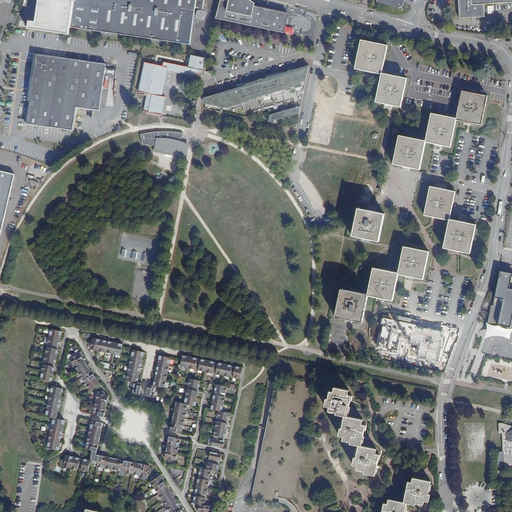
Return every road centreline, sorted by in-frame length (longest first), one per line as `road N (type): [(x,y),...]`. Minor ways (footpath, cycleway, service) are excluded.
road 1 (residential): [(321,225),(294,174),(329,6)]
road 2 (residential): [(74,331),(183,500)]
road 3 (residential): [(501,190),(491,265),(451,367)]
road 4 (unclassified): [(451,367),(441,406),(445,511)]
road 5 (residential): [(74,331),(68,329),(59,371),(77,402),(60,452)]
